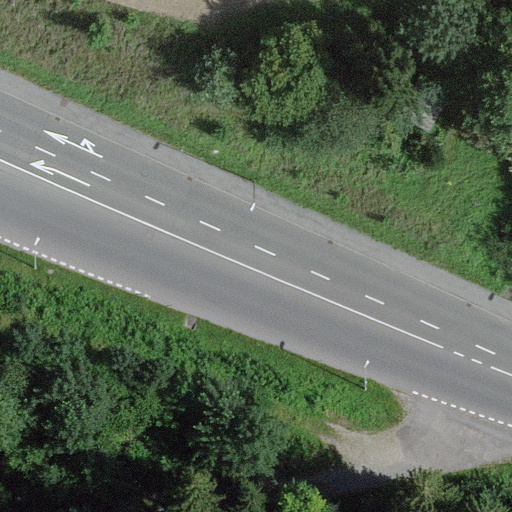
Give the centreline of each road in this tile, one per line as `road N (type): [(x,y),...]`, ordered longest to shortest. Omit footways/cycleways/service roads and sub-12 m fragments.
road 1 (primary): [(492,370),(330,275),(0,126)]
road 2 (primary): [(0,193),(284,310),(492,370)]
road 3 (track): [(259,499),(418,455),(460,426),(492,370)]
